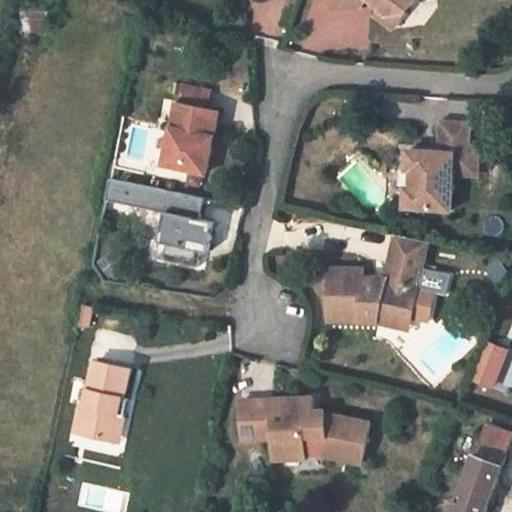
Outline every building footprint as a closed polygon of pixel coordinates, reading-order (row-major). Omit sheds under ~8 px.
[(361,9),(369,1),(386,16),(405,14),(416,0),(327,0),(329,13),(361,9)] [(182,99),(214,105),(217,88),(185,82),(182,99)] [(215,176),(228,108),(214,105),(182,99),(168,166),(215,176)] [(443,211),(444,177),(472,177),(469,149),(459,149),(458,125),(434,125),(435,153),(403,153),(403,174),(409,174),(410,191),(404,191),(405,213),(443,211)] [(114,179),(110,199),(169,211),(162,242),(217,253),(224,220),(204,216),(207,198),(114,179)] [(390,232),(383,272),(361,271),(362,263),(324,262),(318,319),(369,323),(372,310),(410,318),(428,322),(434,292),(414,286),(419,265),(424,266),(429,241),(390,232)] [(369,323),(407,332),(410,318),(372,310),(369,323)] [(492,342),(476,382),(495,389),(511,349),(492,342)] [(89,365),(78,410),(72,409),(68,436),(105,445),(110,418),(119,419),(129,373),(89,365)] [(240,446),(272,443),(273,459),(307,457),(305,440),(328,439),(320,454),(362,462),(369,420),(328,415),(313,416),(312,399),(237,404),(240,446)] [(483,511),(511,437),(511,434),(486,425),(452,511),(483,511)]
